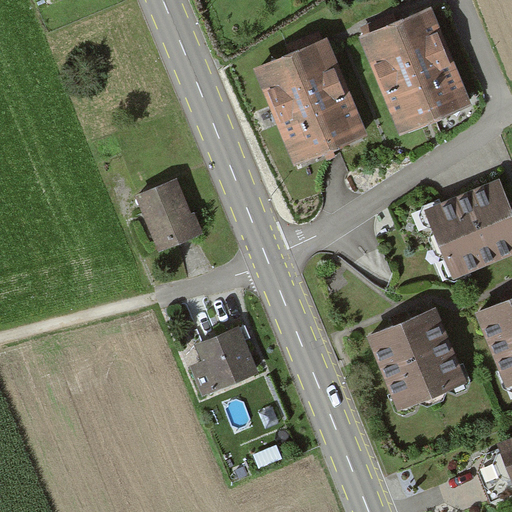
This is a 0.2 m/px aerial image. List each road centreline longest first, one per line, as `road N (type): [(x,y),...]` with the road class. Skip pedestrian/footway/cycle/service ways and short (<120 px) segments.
road 1 (track): [(0,337),(269,257)]
road 2 (secondary): [(166,0),(269,257)]
road 3 (residential): [(269,257),(323,233),(506,117)]
road 4 (secondary): [(269,257),(368,511)]
road 5 (residential): [(458,0),(506,117)]
